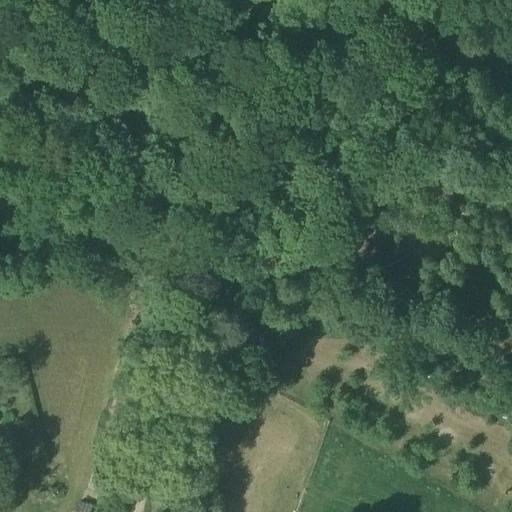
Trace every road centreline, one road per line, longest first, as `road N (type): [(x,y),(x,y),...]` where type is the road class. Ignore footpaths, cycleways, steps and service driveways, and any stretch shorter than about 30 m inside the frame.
road 1 (track): [(135,511),(278,16)]
road 2 (track): [(511,144),(284,7)]
road 3 (track): [(284,7),(511,4)]
